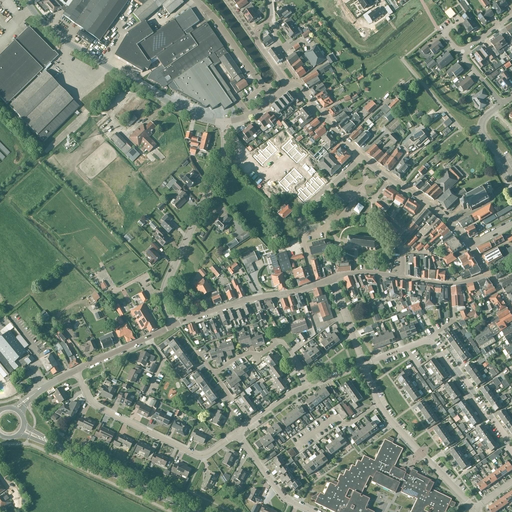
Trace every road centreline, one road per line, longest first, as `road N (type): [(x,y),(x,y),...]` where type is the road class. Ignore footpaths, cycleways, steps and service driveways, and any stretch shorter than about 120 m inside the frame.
road 1 (unclassified): [(222,122),(185,112),(68,44),(25,0)]
road 2 (unclassified): [(173,325),(164,288),(222,161),(222,122)]
road 3 (residential): [(236,433),(194,454),(94,405),(76,370)]
road 4 (unclassified): [(314,285),(299,217),(361,157)]
road 5 (secondary): [(192,511),(57,446)]
road 6 (unclassified): [(173,325),(314,285)]
road 7 (unclassified): [(474,508),(378,404)]
road 8 (residential): [(511,454),(429,341)]
road 9 (unclassified): [(271,100),(196,0)]
